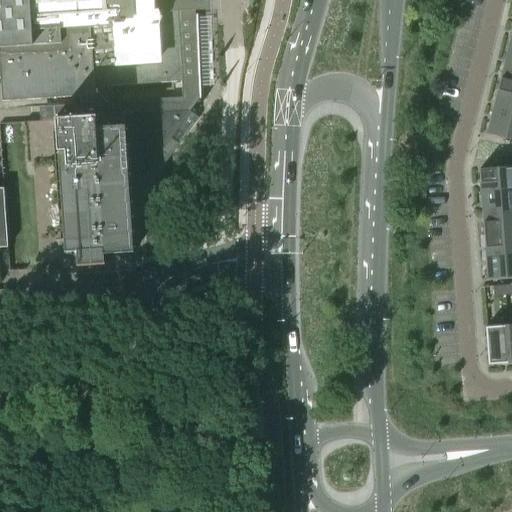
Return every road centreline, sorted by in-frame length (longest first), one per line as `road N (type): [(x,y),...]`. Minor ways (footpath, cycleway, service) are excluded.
road 1 (residential): [(511,384),(471,387),(459,158),(499,0)]
road 2 (secondary): [(297,111),(288,276),(294,453)]
road 3 (secondary): [(379,435),(384,119)]
